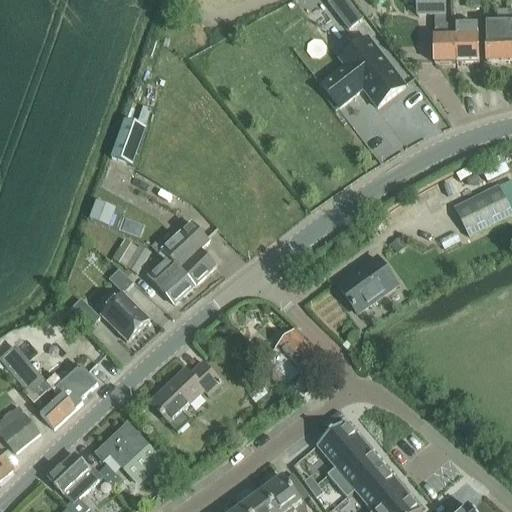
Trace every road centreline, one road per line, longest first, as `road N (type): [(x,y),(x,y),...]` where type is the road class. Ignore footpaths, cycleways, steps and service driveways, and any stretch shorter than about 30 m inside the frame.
road 1 (tertiary): [(2,511),(262,276)]
road 2 (tertiary): [(262,276),(394,181),(470,141),(511,131)]
road 3 (residential): [(194,511),(368,389)]
road 4 (residential): [(511,507),(368,389)]
road 5 (residential): [(368,389),(262,276)]
